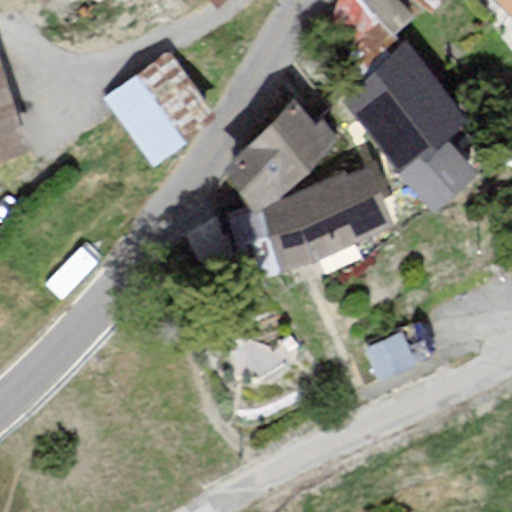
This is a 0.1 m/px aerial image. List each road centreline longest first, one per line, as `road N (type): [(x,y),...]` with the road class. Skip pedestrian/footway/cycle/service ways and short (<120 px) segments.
road 1 (tertiary): [(0,406),(139,259),(212,157),(306,0)]
road 2 (residential): [(200,511),(317,445),(511,358)]
